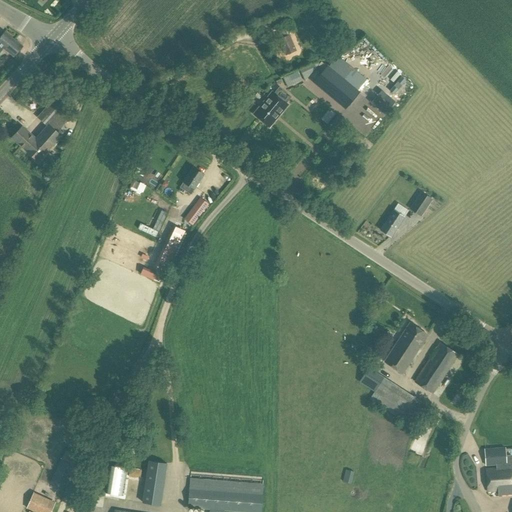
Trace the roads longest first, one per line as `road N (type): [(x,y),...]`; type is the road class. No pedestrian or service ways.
road 1 (unclassified): [(504,345),(50,41)]
road 2 (unclassified): [(473,511),(457,449),(504,345)]
road 3 (unknown): [(249,177),(198,237),(160,328)]
